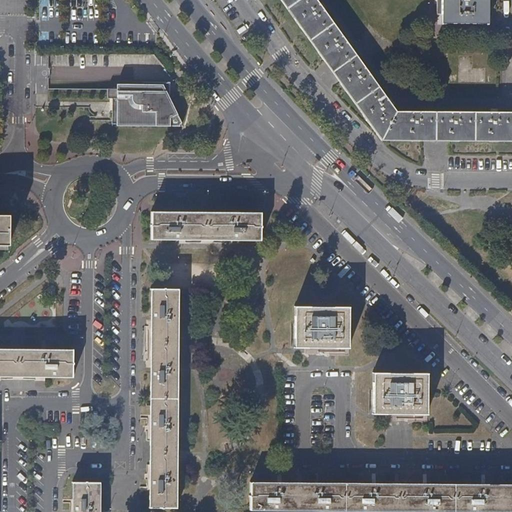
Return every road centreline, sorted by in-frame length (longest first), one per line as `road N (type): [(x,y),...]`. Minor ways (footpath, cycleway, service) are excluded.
road 1 (residential): [(242,0),(378,157),(435,182),(511,182)]
road 2 (residential): [(276,179),(511,418)]
road 3 (primary): [(317,184),(511,371)]
road 4 (primary): [(425,250),(293,121)]
road 5 (residential): [(125,403),(122,220)]
road 6 (residential): [(89,402),(16,403),(12,511)]
road 7 (residential): [(511,460),(340,460)]
road 8 (residential): [(49,511),(53,464),(123,453),(125,403)]
road 9 (residential): [(87,238),(89,402)]
road 10 (primary): [(151,0),(255,122)]
road 11 (primary): [(293,121),(188,0)]
road 12 (residential): [(127,206),(150,182),(276,179)]
road 13 (residential): [(425,250),(393,236),(348,192),(301,162)]
road 14 (residential): [(340,460),(306,459),(307,384),(341,385)]
road 15 (primary): [(511,334),(425,250)]
